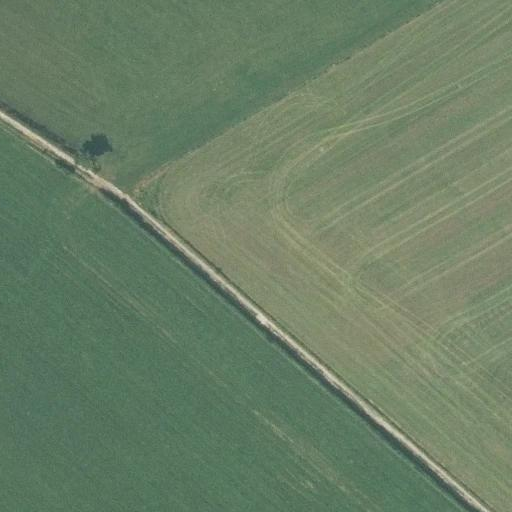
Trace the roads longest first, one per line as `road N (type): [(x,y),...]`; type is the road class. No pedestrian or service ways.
road 1 (track): [(111,191),(481,511)]
road 2 (track): [(431,0),(111,191)]
road 3 (track): [(0,117),(111,191)]
